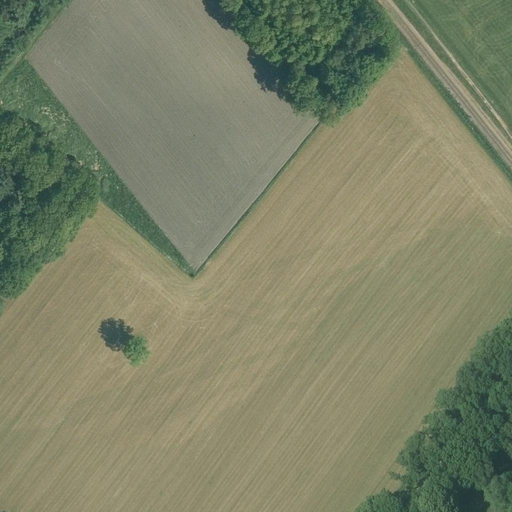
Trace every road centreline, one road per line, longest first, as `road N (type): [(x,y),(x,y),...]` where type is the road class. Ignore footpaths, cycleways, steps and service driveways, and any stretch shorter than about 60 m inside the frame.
road 1 (track): [(401,511),(511,360)]
road 2 (track): [(0,120),(51,164),(0,232)]
